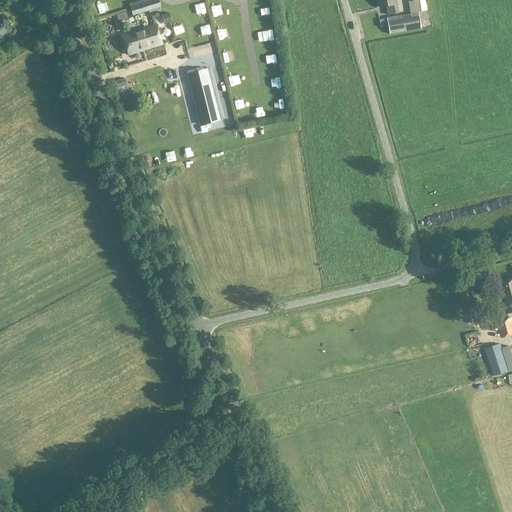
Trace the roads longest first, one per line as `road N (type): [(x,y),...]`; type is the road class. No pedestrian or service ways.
road 1 (unclassified): [(199,325),(396,281),(413,261),(343,0)]
road 2 (unclassified): [(199,325),(91,70),(63,26),(34,0)]
road 3 (unclassified): [(88,511),(237,414)]
